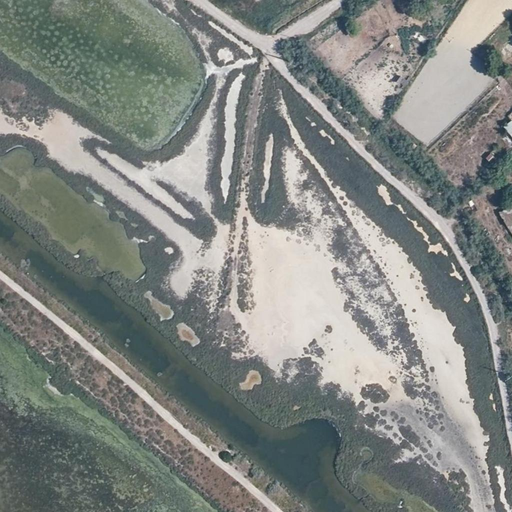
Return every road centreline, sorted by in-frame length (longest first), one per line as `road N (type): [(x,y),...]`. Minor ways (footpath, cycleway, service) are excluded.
road 1 (track): [(209,0),(272,48),(455,241),(491,312),(511,415)]
road 2 (track): [(0,274),(277,511)]
